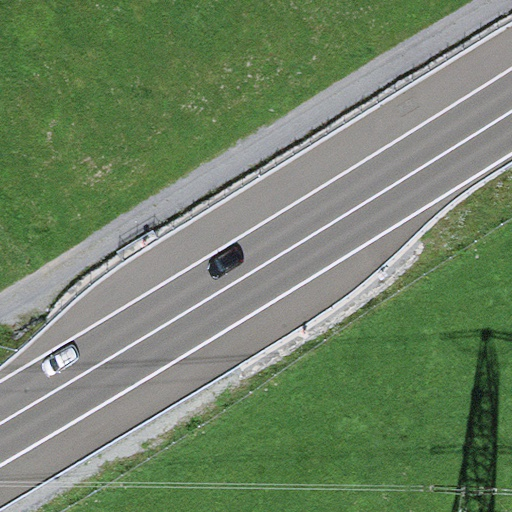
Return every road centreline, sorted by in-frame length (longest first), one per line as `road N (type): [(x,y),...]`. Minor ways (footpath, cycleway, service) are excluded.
road 1 (trunk): [(511,107),(0,424)]
road 2 (track): [(0,288),(477,0)]
